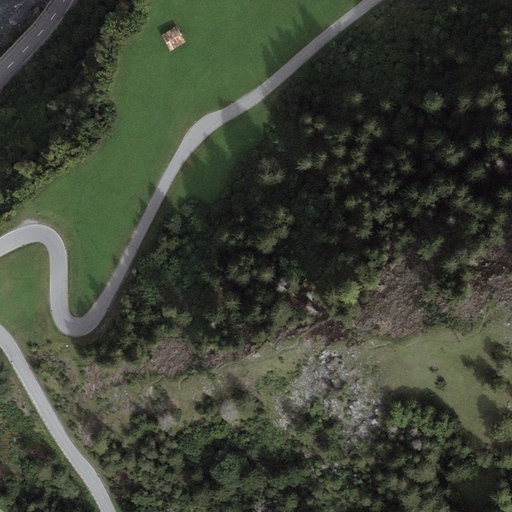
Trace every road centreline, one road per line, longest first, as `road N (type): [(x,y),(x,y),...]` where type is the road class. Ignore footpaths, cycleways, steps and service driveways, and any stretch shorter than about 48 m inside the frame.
road 1 (unclassified): [(371,0),(186,146),(88,325),(62,318),(52,237),(35,231),(0,246)]
road 2 (unclassified): [(0,335),(108,511)]
